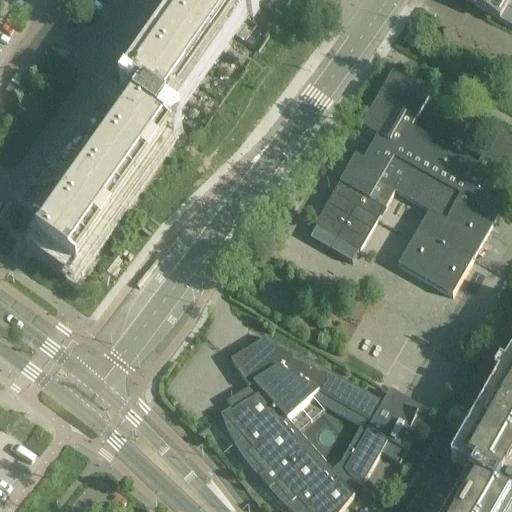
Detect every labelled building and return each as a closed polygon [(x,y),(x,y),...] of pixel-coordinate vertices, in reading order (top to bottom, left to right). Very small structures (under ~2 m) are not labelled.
[(196,0),(133,91),(132,90),(131,91),(132,93),(124,105),(135,113),(134,114),(135,115),(41,247),(40,248),(82,278),(177,142),(160,130),(168,117),(169,118),(170,117),(169,116),(251,0),(196,0)] [(175,11),(182,1),(181,0),(166,0),(164,4),(175,11)] [(511,0),(462,0),(461,1),(501,24),(509,11),(511,12),(511,0)] [(155,16),(148,26),(159,34),(166,24),(155,16)] [(151,44),(159,34),(148,26),(140,37),(151,44)] [(442,34),(449,58),(461,54),(459,43),(455,31),(442,34)] [(459,43),(461,54),(465,67),(478,63),(475,52),(471,40),(459,43)] [(475,52),(478,63),(481,76),(493,72),(491,62),(487,49),(475,52)] [(142,58),(131,50),(124,60),(135,68),(142,58)] [(491,62),(493,72),(497,85),(510,81),(507,71),(504,58),(491,62)] [(128,78),(135,68),(124,60),(117,70),(128,78)] [(317,232),(311,242),(353,266),(359,255),(360,256),(361,255),(360,255),(379,222),(380,222),(380,221),(380,220),(384,212),(385,213),(395,196),(403,200),(428,214),(430,216),(417,238),(399,270),(453,301),(474,264),(474,263),(504,210),(488,200),(502,176),(511,181),(511,179),(511,144),(497,136),(478,169),(412,131),(430,98),(392,77),(362,130),(378,140),(364,164),(356,159),(340,187),(341,188),(336,197),(335,197),(334,198),(335,198),(317,230),(316,230),(315,231),(317,232)] [(249,391),(254,388),(261,396),(231,415),(225,419),(253,452),(248,457),(264,475),(259,480),(269,493),(275,488),(292,506),(297,501),(306,511),(343,511),(354,499),(341,484),(348,478),(350,481),(363,488),(381,457),(388,444),(407,455),(429,417),(428,416),(390,394),(390,395),(383,407),(268,341),(232,364),(249,391)] [(504,511),(509,504),(510,504),(511,504),(511,486),(510,485),(509,486),(504,483),(511,468),(511,372),(509,371),(458,460),(477,471),(472,480),(471,480),(470,481),(471,482),(453,511),(504,511)]
